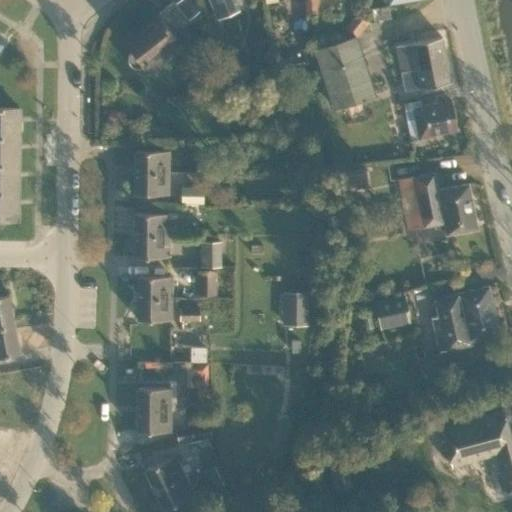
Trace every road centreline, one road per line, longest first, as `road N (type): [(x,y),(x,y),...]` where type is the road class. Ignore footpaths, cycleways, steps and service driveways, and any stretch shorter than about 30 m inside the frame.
road 1 (unclassified): [(66,258),(69,37),(76,16)]
road 2 (secondary): [(511,223),(462,0)]
road 3 (unclassified): [(36,463),(63,354),(66,258)]
